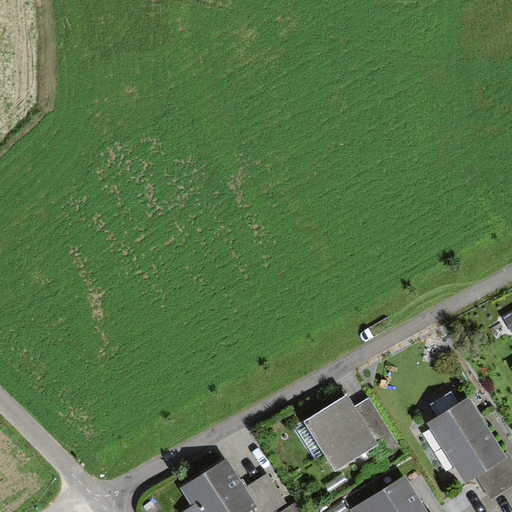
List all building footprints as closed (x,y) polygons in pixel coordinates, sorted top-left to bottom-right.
[(346,400),(308,424),(310,427),(300,434),(317,461),(327,455),(338,471),(375,448),(353,411),(346,400)] [(369,401),(353,411),(375,448),(383,459),(399,449),(369,401)] [(434,425),(468,480),(477,475),(491,500),(511,487),(511,462),(507,454),(500,458),(467,405),(434,425)] [(223,465),(185,490),(196,508),(198,511),(245,511),(252,508),(244,496),(223,465)] [(244,496),(252,508),(254,511),(273,511),(285,505),(269,480),(244,496)] [(421,511),(402,481),(367,503),(372,511),(421,511)] [(372,511),(367,503),(351,511),(372,511)]
